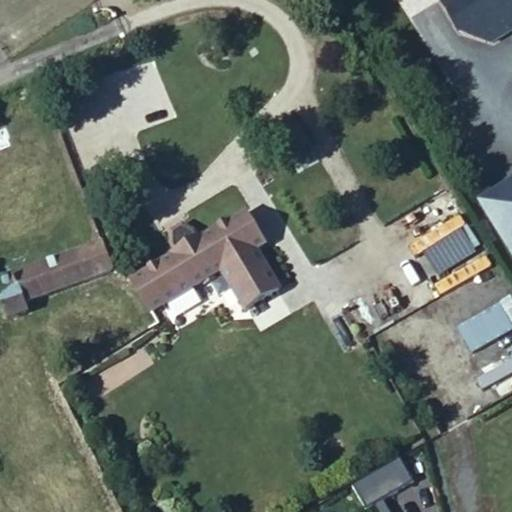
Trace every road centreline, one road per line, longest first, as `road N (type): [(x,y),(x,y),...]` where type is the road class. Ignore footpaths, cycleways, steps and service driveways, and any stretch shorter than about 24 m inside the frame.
road 1 (residential): [(479,511),(485,454),(302,111),(295,44),(249,0)]
road 2 (residential): [(189,0),(95,27),(0,70)]
